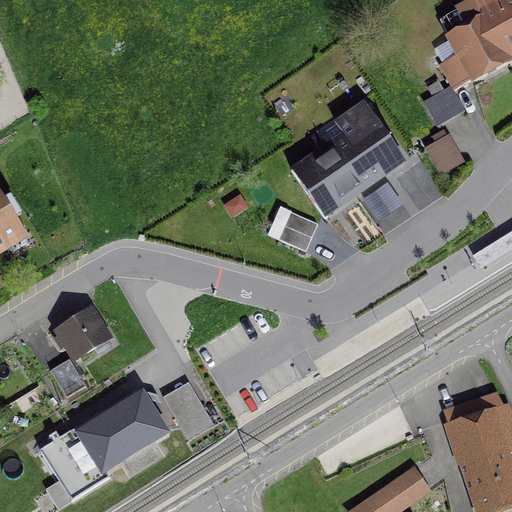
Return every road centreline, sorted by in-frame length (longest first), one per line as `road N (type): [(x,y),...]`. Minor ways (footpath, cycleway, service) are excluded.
road 1 (residential): [(0,328),(103,268),(131,263),(331,305),(437,229),(511,159)]
road 2 (residential): [(235,489),(511,318)]
